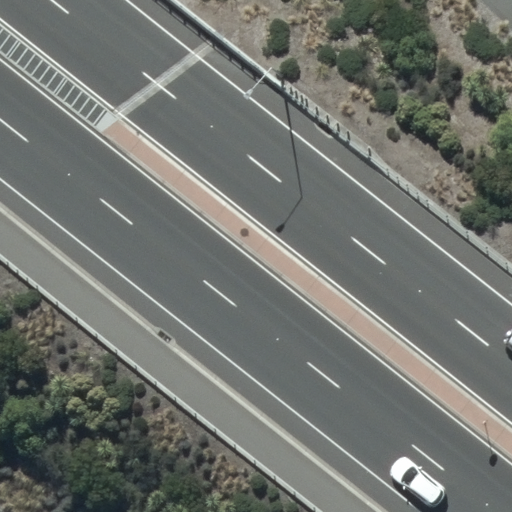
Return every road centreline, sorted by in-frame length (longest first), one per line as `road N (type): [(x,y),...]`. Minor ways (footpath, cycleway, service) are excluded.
road 1 (secondary): [(491,511),(0,117)]
road 2 (secondary): [(57,0),(511,362)]
